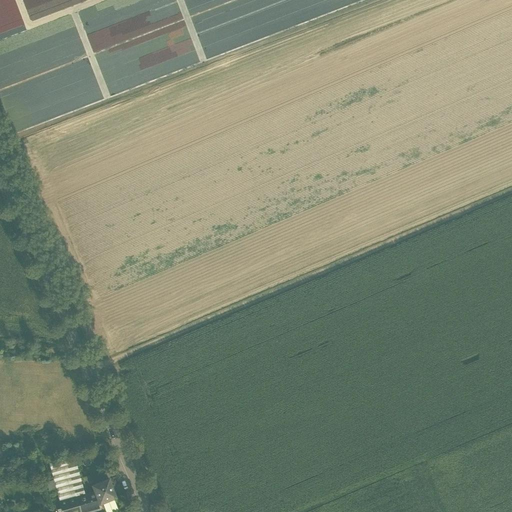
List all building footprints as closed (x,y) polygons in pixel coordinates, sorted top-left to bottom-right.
[(77,500),(85,498),(74,457),(65,459),(76,498),(77,498),(77,500)] [(65,459),(49,464),(60,503),(76,498),(65,459)] [(439,511),(421,468),(393,479),(406,511),(439,511)] [(108,479),(91,486),(95,495),(85,498),(77,500),(80,511),(99,505),(99,506),(102,504),(105,511),(112,511),(113,510),(115,509),(116,506),(114,500),(116,499),(108,479)] [(406,511),(393,479),(365,491),(374,511),(406,511)] [(370,511),(363,492),(334,504),(337,511),(370,511)] [(76,498),(60,503),(62,511),(80,511),(77,500),(77,498),(76,498)]
